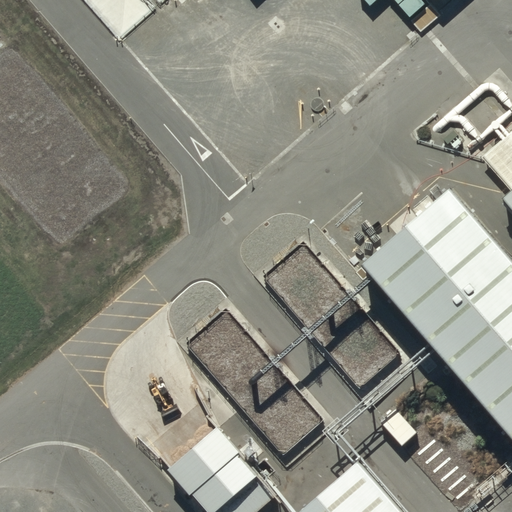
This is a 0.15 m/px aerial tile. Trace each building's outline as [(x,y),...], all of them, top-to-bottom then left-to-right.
[(429,0),(447,19),(468,0),(429,0)] [(511,135),(486,159),(508,183),(494,195),(511,214),(511,135)] [(511,256),(453,188),(362,267),(511,438),(511,256)] [(349,369),(393,330),(297,222),(253,260),(349,369)] [(319,397),(226,289),(181,327),(275,436),(319,397)] [(267,511),(284,498),(227,432),(176,476),(208,511),(267,511)] [(405,511),(361,460),(300,511),(405,511)]
